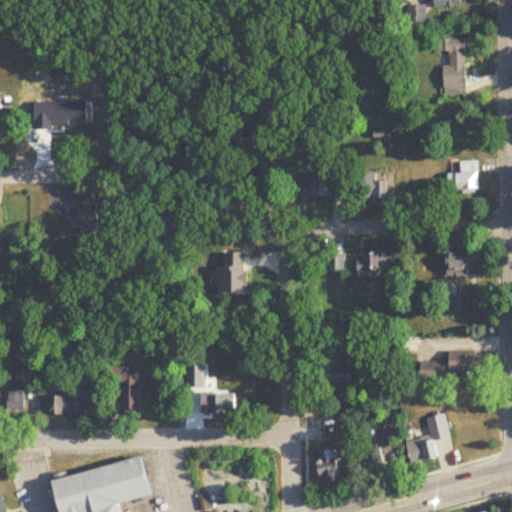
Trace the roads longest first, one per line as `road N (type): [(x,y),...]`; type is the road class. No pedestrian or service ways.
road 1 (residential): [(509,472),(502,0)]
road 2 (residential): [(291,511),(283,270),(287,248),(300,235),(332,226)]
road 3 (residential): [(0,442),(288,438)]
road 4 (residential): [(332,226),(511,226)]
road 5 (primary): [(366,511),(511,471)]
